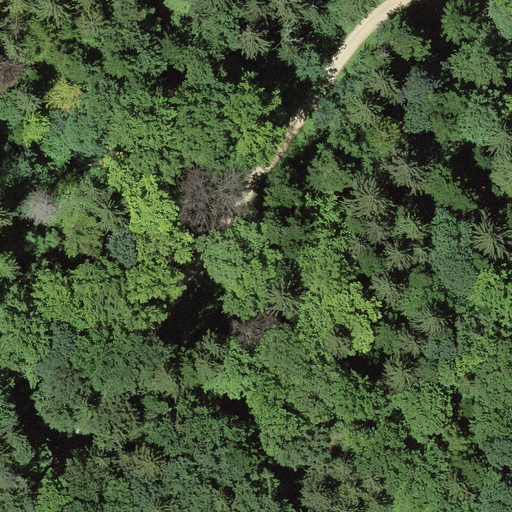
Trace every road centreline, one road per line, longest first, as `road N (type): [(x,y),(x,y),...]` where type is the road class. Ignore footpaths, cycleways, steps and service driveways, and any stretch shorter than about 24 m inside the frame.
road 1 (track): [(385,0),(372,5),(22,511)]
road 2 (track): [(487,511),(511,396),(511,56),(487,0)]
